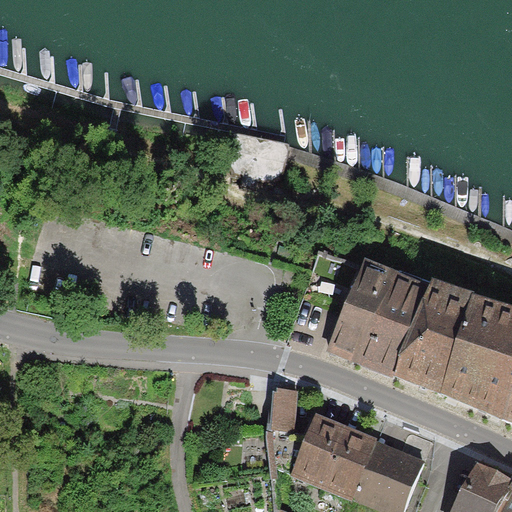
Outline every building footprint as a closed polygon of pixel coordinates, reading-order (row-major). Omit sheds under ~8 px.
[(230,164),(233,177),(243,179),(241,189),(258,192),(260,182),(276,185),(283,178),(290,154),(289,148),(236,137),(232,142),(230,164)] [(346,310),(328,352),(359,366),(397,276),(365,263),(346,310)] [(397,276),(359,366),(388,376),(394,378),(431,288),(397,276)] [(431,288),(394,378),(424,390),(440,395),(473,299),(474,295),(432,284),(431,288)] [(511,311),(473,299),(440,395),(496,418),(501,420),(511,396),(511,311)] [(274,393),(269,434),(286,435),(294,435),(299,393),(274,393)] [(511,396),(501,420),(511,425),(511,396)] [(347,430),(316,417),(306,439),(286,440),(286,435),(269,434),(268,464),(276,469),(322,488),(347,430)] [(353,433),(347,430),(322,488),(352,501),(378,443),(353,433)] [(418,460),(378,443),(352,501),(378,511),(404,511),(424,463),(418,460)] [(477,467),(453,511),(499,511),(511,494),(511,483),(506,481),(477,467)] [(511,511),(511,494),(499,511),(511,511)]
